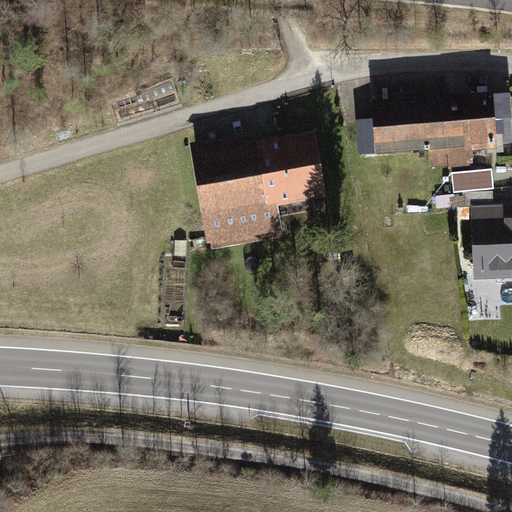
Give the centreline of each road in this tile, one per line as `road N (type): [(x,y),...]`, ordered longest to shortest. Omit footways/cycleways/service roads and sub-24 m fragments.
road 1 (tertiary): [(511,69),(321,80),(0,176)]
road 2 (trunk): [(0,367),(185,381),(511,445)]
road 3 (track): [(486,511),(410,487),(114,441),(0,451)]
